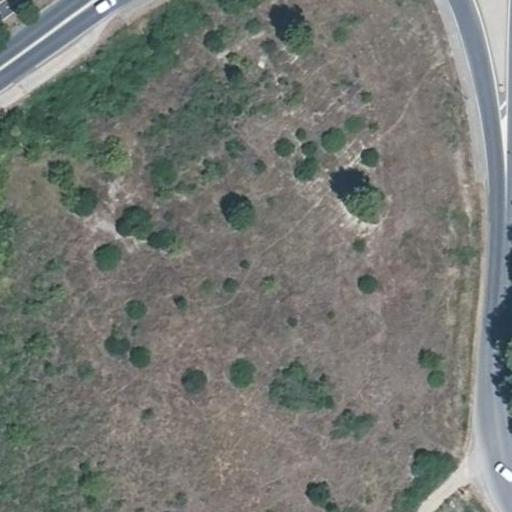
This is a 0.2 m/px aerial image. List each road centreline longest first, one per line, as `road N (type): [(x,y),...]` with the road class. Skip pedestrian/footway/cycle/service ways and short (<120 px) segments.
road 1 (tertiary): [(511,480),(495,410),(506,189)]
road 2 (tertiary): [(460,0),(506,189)]
